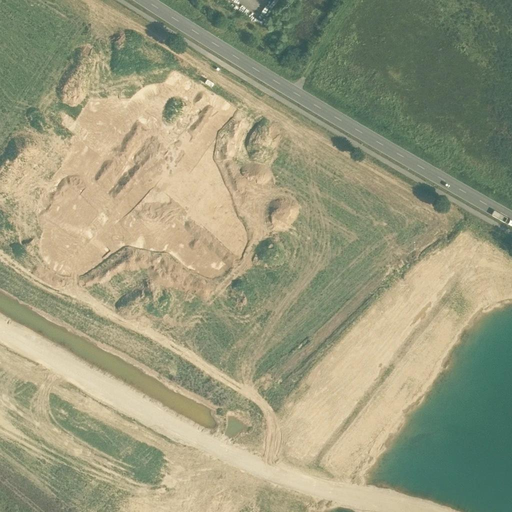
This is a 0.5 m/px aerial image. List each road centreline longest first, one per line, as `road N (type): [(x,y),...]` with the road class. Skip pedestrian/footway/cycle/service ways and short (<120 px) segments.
road 1 (track): [(429,511),(247,475),(0,340)]
road 2 (secondary): [(511,219),(147,0)]
